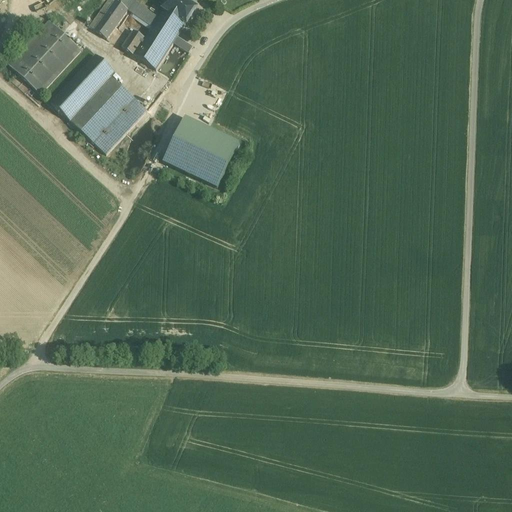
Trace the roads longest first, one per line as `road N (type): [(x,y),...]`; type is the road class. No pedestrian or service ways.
road 1 (track): [(511,396),(32,364),(155,162),(211,40),(234,12),(264,0)]
road 2 (track): [(465,393),(481,0)]
